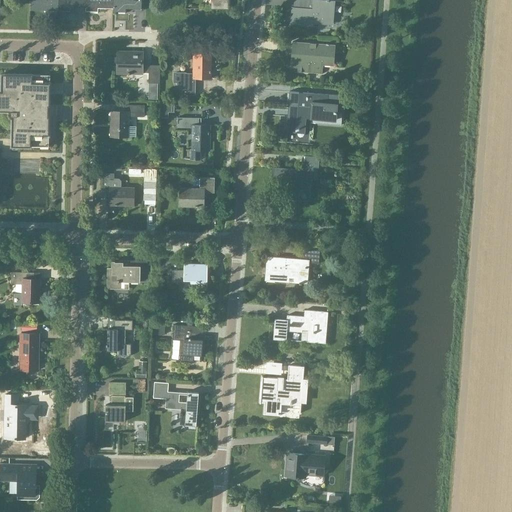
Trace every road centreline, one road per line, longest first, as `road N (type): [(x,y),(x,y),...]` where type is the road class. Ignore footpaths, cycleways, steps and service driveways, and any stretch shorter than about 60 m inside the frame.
road 1 (residential): [(237,241),(256,0)]
road 2 (residential): [(72,462),(75,238)]
road 3 (residential): [(220,464),(237,241)]
road 4 (residential): [(75,238),(75,49)]
road 5 (residential): [(237,241),(75,238)]
road 6 (residential): [(220,464),(72,462)]
